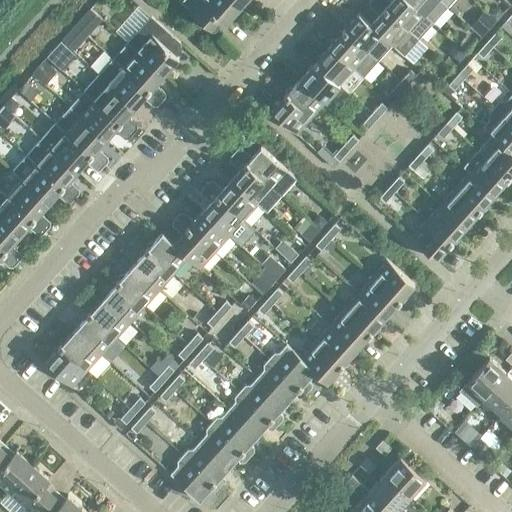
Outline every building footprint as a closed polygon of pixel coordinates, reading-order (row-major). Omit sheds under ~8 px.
[(181,0),(181,1),(210,28),(219,19),(225,24),(240,7),(231,0),(181,0)] [(419,38),(376,0),(370,0),(369,1),(369,6),(379,14),(371,23),(359,12),(358,13),(405,54),(419,38)] [(434,22),(408,0),(392,0),(391,1),(390,0),(376,0),(419,38),(434,22)] [(448,6),(441,0),(408,0),(434,22),(448,6)] [(90,7),(80,19),(87,26),(98,14),(90,7)] [(492,14),(497,19),(501,14),(496,10),(492,14)] [(405,54),(358,13),(346,27),(346,26),(343,28),(378,60),(392,44),(404,55),(405,54)] [(483,21),(489,26),(495,19),(489,14),(483,21)] [(151,15),(127,41),(164,74),(179,57),(173,52),(182,42),(163,25),(151,15)] [(378,60),(343,28),(341,31),(342,32),(330,45),(364,76),(378,60)] [(502,35),(496,30),(487,41),(493,46),(502,35)] [(127,41),(113,56),(162,101),(166,96),(166,92),(156,83),(164,74),(127,41)] [(493,46),(487,41),(477,51),(483,57),(493,46)] [(451,48),(462,58),(467,52),(456,42),(451,48)] [(364,76),(330,45),(317,59),(317,58),(314,61),(340,84),(349,92),(364,76)] [(162,101),(123,66),(113,56),(98,73),(135,106),(144,97),(153,105),(158,105),(162,101)] [(38,65),(32,72),(39,78),(46,84),(58,72),(44,59),(38,65)] [(340,84),(314,61),(312,63),(313,64),(301,77),(326,100),(340,84)] [(473,68),(467,62),(458,73),(464,78),(473,68)] [(401,80),(406,85),(416,74),(410,69),(401,80)] [(135,106),(98,73),(84,89),(133,133),(137,128),(137,124),(127,115),(135,106)] [(464,78),(458,73),(448,84),(454,89),(464,78)] [(326,100),(301,77),(289,91),(288,90),(285,93),(311,116),(326,100)] [(391,90),(397,96),(406,85),(401,80),(391,90)] [(133,133),(84,89),(70,105),(106,138),(115,129),(125,138),(129,138),(133,133)] [(311,116),(285,93),(283,95),(284,96),(271,110),(296,133),(311,116)] [(503,102),(497,108),(511,121),(511,99),(510,102),(503,102)] [(378,118),(387,107),(381,101),(372,112),(378,118)] [(69,106),(55,121),(104,165),(108,160),(108,156),(98,147),(106,138),(70,105),(69,106)] [(511,121),(497,108),(492,114),(492,122),(487,128),(511,150),(511,121)] [(462,116),(456,111),(447,121),(453,127),(462,116)] [(378,118),(372,112),(362,123),(368,128),(378,118)] [(55,121),(41,137),(78,170),(86,161),(96,170),(100,170),(104,165),(55,121)] [(453,127),(447,121),(437,132),(443,137),(453,127)] [(511,174),(511,150),(487,128),(486,128),(498,139),(484,155),(509,177),(511,174)] [(349,150),(359,139),(353,133),(343,144),(349,150)] [(41,137),(26,153),(36,162),(75,197),(80,193),(79,188),(69,180),(78,170),(41,137)] [(433,148),(427,143),(418,154),(424,159),(433,148)] [(349,150),(343,144),(333,155),(339,160),(349,150)] [(238,147),(234,151),(273,186),(288,170),(261,146),(252,156),(242,147),(238,147)] [(273,186),(234,151),(230,156),(230,160),(239,169),(231,178),(258,202),(273,186)] [(26,153),(12,170),(22,178),(49,202),(57,193),(67,202),(71,202),(75,197),(36,162),(26,153)] [(424,159),(418,154),(408,164),(414,169),(424,159)] [(509,177),(484,155),(470,171),(495,193),(509,177)] [(495,193),(470,171),(455,187),(480,210),(495,193)] [(405,180),(399,175),(389,186),(395,191),(405,180)] [(49,202),(22,178),(8,194),(47,229),(51,225),(50,221),(40,212),(49,202)] [(258,202),(231,178),(223,187),(213,179),(209,179),(205,183),(244,218),(258,202)] [(244,218),(205,183),(200,188),(201,192),(210,201),(202,210),(229,235),(244,218)] [(395,191),(389,186),(379,196),(385,202),(395,191)] [(0,187),(0,216),(20,235),(28,225),(38,234),(42,234),(47,229),(8,194),(0,187)] [(480,210),(455,187),(441,203),(466,226),(480,210)] [(466,226),(441,203),(426,219),(452,242),(466,226)] [(229,235),(202,210),(194,219),(184,211),(180,211),(176,215),(215,251),(229,235)] [(215,251),(176,215),(171,220),(172,224),(181,233),(173,242),(162,231),(161,232),(200,267),(215,251)] [(0,245),(18,262),(22,257),(21,253),(12,244),(20,235),(0,216),(0,245)] [(307,219),(302,225),(314,236),(320,230),(307,219)] [(426,219),(412,236),(437,259),(452,242),(426,219)] [(340,228),(334,223),(325,234),(331,239),(340,228)] [(200,267),(161,232),(149,245),(148,245),(146,247),(174,272),(187,257),(199,268),(200,267)] [(331,239),(325,234),(315,244),(321,250),(331,239)] [(301,240),(306,245),(311,239),(306,235),(301,240)] [(0,258),(9,266),(13,266),(18,262),(0,245),(0,258)] [(301,251),(295,246),(286,257),(291,262),(301,251)] [(174,272),(146,247),(144,250),(145,251),(133,264),(159,288),(174,272)] [(311,260),(305,255),(296,266),(302,271),(311,260)] [(387,260),(372,277),(400,301),(402,299),(401,298),(414,284),(387,260)] [(269,271),(277,277),(285,268),(277,262),(269,271)] [(159,288),(133,264),(120,278),(120,277),(117,279),(145,304),(159,288)] [(302,271),(296,266),(286,276),(292,282),(302,271)] [(267,283),(273,276),(266,269),(262,273),(263,279),(267,283)] [(372,277),(358,293),(385,317),(397,303),(397,304),(400,301),(372,277)] [(145,304),(117,279),(115,282),(116,283),(104,296),(130,320),(145,304)] [(282,293),(276,287),(267,298),(273,303),(282,293)] [(385,317),(358,293),(344,309),(371,333),(373,331),(373,330),(385,317)] [(130,320),(104,296),(92,310),(91,309),(88,312),(116,336),(130,320)] [(241,304),(247,309),(254,301),(249,296),(241,304)] [(273,303),(267,298),(257,309),(263,314),(273,303)] [(222,316),(232,305),(226,300),(216,310),(222,316)] [(371,333),(344,309),(329,325),(356,349),(368,336),(369,336),(371,333)] [(222,316),(216,310),(206,321),(212,327),(222,316)] [(116,336),(88,312),(86,314),(87,315),(75,329),(102,353),(116,336)] [(254,325),(248,319),(238,330),(244,335),(254,325)] [(329,325),(315,341),(342,366),(345,363),(344,362),(356,349),(329,325)] [(102,353),(75,329),(63,342),(62,341),(59,344),(87,369),(102,353)] [(244,335),(238,330),(228,341),(234,346),(244,335)] [(193,348),(203,337),(197,332),(187,343),(193,348)] [(213,347),(207,341),(198,352),(204,357),(213,347)] [(342,366),(315,341),(301,356),(286,343),(286,344),(327,381),(339,368),(340,369),(342,366)] [(193,348),(187,343),(178,353),(184,359),(193,348)] [(87,369),(59,344),(57,347),(58,347),(45,361),(72,385),(87,369)] [(274,351),(269,357),(307,392),(312,387),(311,383),(308,379),(315,371),(326,382),(327,381),(286,344),(279,351),(274,351)] [(204,357),(198,352),(188,363),(194,368),(204,357)] [(465,381),(483,397),(506,371),(489,355),(465,381)] [(307,392),(269,357),(263,363),(264,368),(257,376),(287,403),(294,395),(298,398),(302,398),(307,392)] [(164,380),(174,369),(168,364),(158,375),(164,380)] [(511,375),(506,371),(483,397),(500,412),(511,398),(511,375)] [(185,379),(179,373),(169,384),(175,389),(185,379)] [(164,380),(158,375),(149,385),(155,391),(164,380)] [(245,384),(240,390),(278,424),(283,419),(283,415),(279,411),(287,403),(257,376),(250,383),(245,384)] [(175,389),(169,384),(159,395),(165,400),(175,389)] [(278,424),(240,390),(235,395),(235,401),(228,408),(258,435),(265,427),(269,430),(273,430),(278,424)] [(136,412),(145,401),(139,396),(130,407),(136,412)] [(511,398),(500,412),(511,423),(511,398)] [(436,405),(435,410),(439,413),(444,412),(445,407),(441,403),(436,405)] [(156,411),(150,405),(140,416),(146,422),(156,411)] [(136,412),(130,407),(120,418),(126,423),(136,412)] [(216,416),(211,422),(249,456),(254,451),(254,447),(250,443),(258,435),(228,408),(222,415),(216,416)] [(146,422),(140,416),(130,427),(136,432),(146,422)] [(249,456),(211,422),(206,427),(206,433),(199,440),(229,467),(236,459),(240,462),(244,462),(249,456)] [(467,432),(462,437),(470,445),(475,440),(467,432)] [(383,439),(376,446),(385,454),(392,447),(383,439)] [(187,448),(182,454),(221,488),(225,483),(225,479),(221,475),(229,467),(199,440),(193,447),(187,448)] [(486,443),(480,450),(488,457),(494,450),(486,443)] [(11,454),(3,446),(0,449),(0,481),(9,490),(33,464),(16,448),(11,454)] [(221,488),(182,454),(177,460),(177,465),(170,473),(200,500),(208,491),(211,494),(216,494),(221,488)] [(399,454),(384,472),(410,495),(426,478),(399,454)] [(367,456),(360,464),(369,472),(376,464),(367,456)] [(50,479),(33,464),(9,490),(33,511),(35,511),(54,492),(45,484),(50,479)] [(394,511),(410,495),(384,472),(368,489),(394,511)] [(361,481),(352,473),(345,481),(354,489),(361,481)] [(394,511),(368,489),(353,506),(360,511),(394,511)] [(345,498),(336,490),(330,498),(339,506),(345,498)] [(62,499),(54,492),(35,511),(81,511),(84,509),(67,494),(62,499)]
